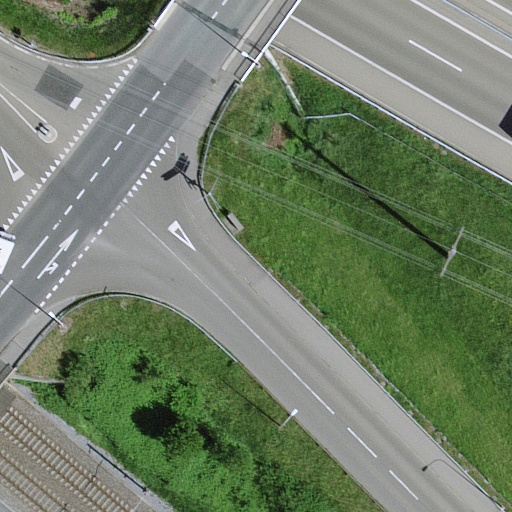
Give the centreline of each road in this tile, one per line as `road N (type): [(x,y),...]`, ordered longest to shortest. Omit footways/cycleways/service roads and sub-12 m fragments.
road 1 (residential): [(95,176),(426,511)]
road 2 (secondary): [(95,176),(223,0)]
road 3 (motorway): [(342,0),(511,96)]
road 4 (secondary): [(0,295),(95,176)]
road 5 (motorway): [(0,82),(95,176)]
